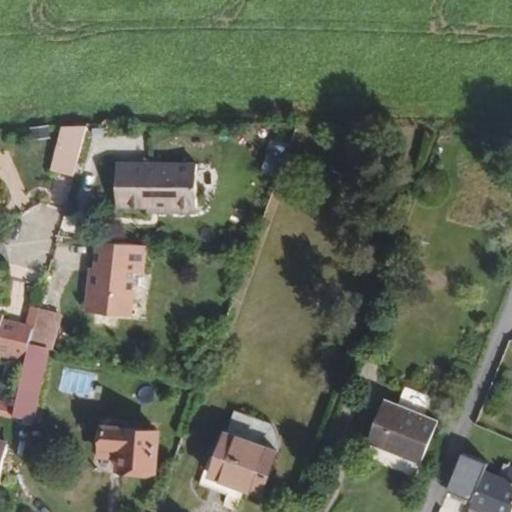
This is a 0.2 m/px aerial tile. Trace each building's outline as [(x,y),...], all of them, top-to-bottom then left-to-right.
[(74,176),(87,126),(63,126),(52,170),(74,176)] [(117,164),(117,207),(149,207),(172,207),(197,207),(197,164),(117,164)] [(156,246),(97,240),(94,275),(98,275),(94,311),(139,316),(144,273),(153,274),(156,246)] [(0,363),(25,369),(16,405),(15,408),(13,416),(31,420),(48,349),(57,313),(40,309),(35,328),(31,343),(18,340),(22,325),(3,320),(4,316),(0,314),(0,363)] [(62,315),(57,313),(48,349),(52,350),(62,315)] [(31,343),(35,328),(22,325),(18,340),(31,343)] [(385,400),(368,440),(422,462),(439,421),(425,416),(433,397),(406,386),(398,405),(385,400)] [(0,417),(12,421),(13,416),(15,408),(0,405),(0,417)] [(120,469),(154,471),(157,430),(103,426),(101,453),(115,455),(116,447),(122,447),(121,455),(120,469)] [(227,432),(211,476),(262,494),(278,451),(227,432)] [(497,480),(506,483),(511,471),(502,467),(497,480)] [(483,474),(469,509),(477,511),(511,511),(511,471),(506,483),(497,480),(483,474)]
